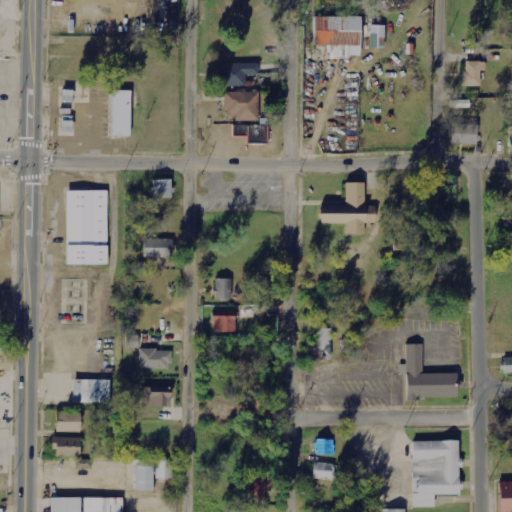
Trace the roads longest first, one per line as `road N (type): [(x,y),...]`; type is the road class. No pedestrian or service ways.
road 1 (primary): [(21,511),(30,0)]
road 2 (residential): [(183,511),(191,0)]
road 3 (residential): [(288,511),(289,0)]
road 4 (residential): [(28,158),(511,162)]
road 5 (residential): [(478,511),(474,160)]
road 6 (residential): [(476,420),(290,421)]
road 7 (residential): [(290,282),(472,280)]
road 8 (residential): [(435,160),(437,0)]
